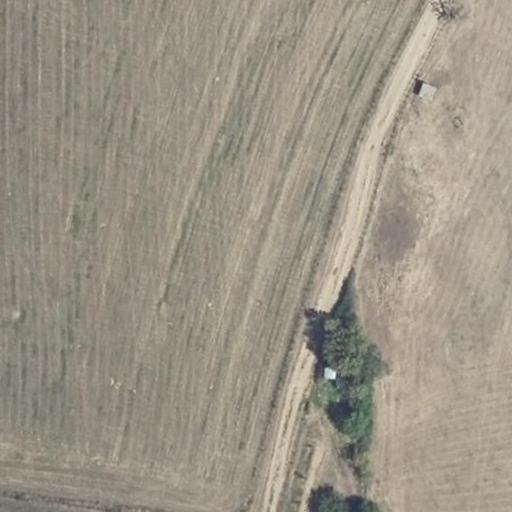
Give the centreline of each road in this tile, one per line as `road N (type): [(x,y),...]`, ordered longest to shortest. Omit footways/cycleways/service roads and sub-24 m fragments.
road 1 (track): [(435,0),(306,371)]
road 2 (track): [(306,371),(269,511)]
